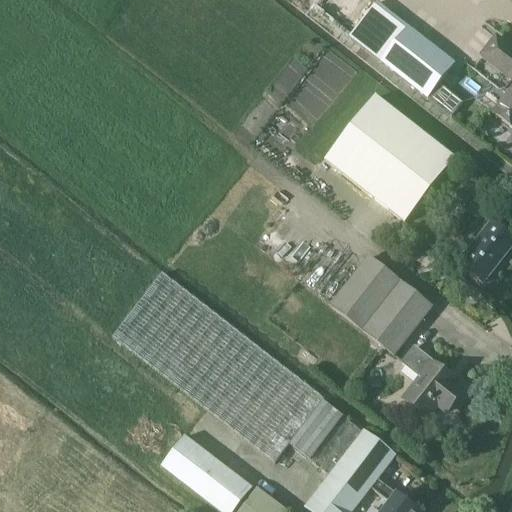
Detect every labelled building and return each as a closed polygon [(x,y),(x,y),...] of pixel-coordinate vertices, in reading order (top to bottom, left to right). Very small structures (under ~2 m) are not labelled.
[(408,28),(381,64),(428,101),(455,65),(408,28)] [(511,50),(499,39),(485,57),(511,77),(511,97),(496,119),(511,131),(511,50)] [(375,99),(325,162),(405,225),(455,161),(375,99)] [(484,288),(511,253),(511,243),(490,226),(457,267),(484,288)] [(322,243),(294,279),(329,307),(339,316),(360,332),(394,359),(433,308),(368,257),(358,271),(322,243)] [(127,319),(112,339),(127,351),(274,466),(289,447),(309,463),(328,477),(304,509),(307,511),(354,511),(371,490),(389,503),(395,495),(392,493),(378,481),(396,458),(363,433),(363,434),(343,419),(323,403),(324,401),(162,275),(127,319)] [(300,357),(315,369),(325,355),(311,344),(300,357)] [(413,348),(401,364),(418,378),(401,399),(427,420),(437,407),(446,415),(459,398),(448,389),(455,381),(431,362),(413,348)] [(161,466),(218,511),(234,511),(253,489),(186,435),(161,466)] [(284,511),(257,490),(240,511),(284,511)] [(389,503),(381,511),(417,511),(395,495),(389,503)]
